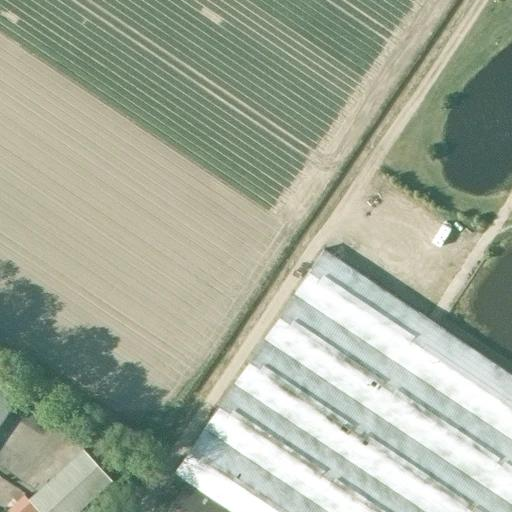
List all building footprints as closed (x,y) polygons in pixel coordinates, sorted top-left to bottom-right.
[(511,511),(511,375),(324,250),(173,475),(185,483),(229,511),(511,511)] [(0,423),(20,394),(0,379),(0,423)] [(30,406),(21,419),(40,434),(50,422),(30,406)] [(83,450),(28,500),(38,511),(75,511),(111,480),(83,450)] [(229,511),(185,483),(165,511),(229,511)]
